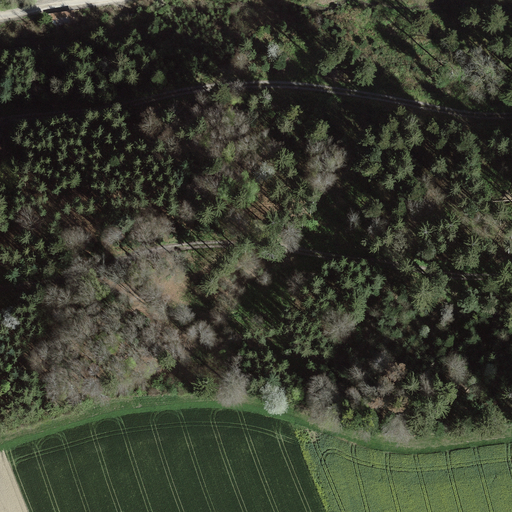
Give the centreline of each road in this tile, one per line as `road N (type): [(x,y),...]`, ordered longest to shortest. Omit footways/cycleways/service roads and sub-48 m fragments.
road 1 (track): [(511,271),(275,242),(214,243),(0,285)]
road 2 (track): [(511,110),(289,77),(0,121)]
